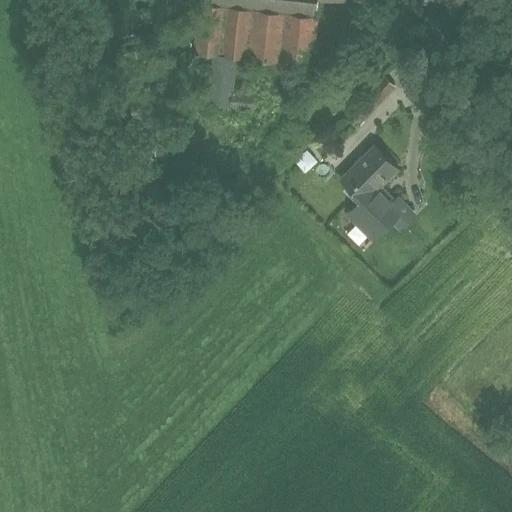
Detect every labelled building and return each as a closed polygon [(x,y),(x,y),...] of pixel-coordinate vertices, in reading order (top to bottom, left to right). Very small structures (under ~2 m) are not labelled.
[(268,0),(204,0),(199,42),(217,44),(247,48),(320,57),(326,7),(268,0)] [(350,10),(351,0),(327,0),(326,7),(350,10)] [(247,48),(217,44),(214,78),(244,81),(247,48)] [(408,158),(382,132),(348,165),(363,180),(346,196),(366,216),(375,226),(381,232),(414,200),(390,175),(408,158)] [(375,226),(366,216),(356,225),(366,235),(375,226)]
